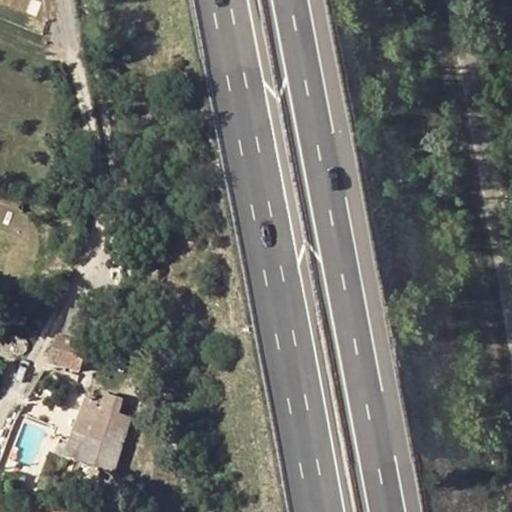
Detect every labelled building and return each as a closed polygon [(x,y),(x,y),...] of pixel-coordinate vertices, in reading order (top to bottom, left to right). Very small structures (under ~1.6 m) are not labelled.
[(11,323),(23,327),(26,320),(14,316),(11,323)] [(83,349),(84,346),(65,341),(54,338),(47,365),(77,372),(83,349)] [(92,376),(98,353),(83,349),(77,372),(92,376)] [(81,465),(97,410),(83,405),(67,461),(81,465)] [(97,410),(81,465),(110,475),(126,420),(97,410)] [(12,485),(14,473),(3,470),(1,483),(12,485)] [(14,473),(12,485),(23,488),(25,475),(14,473)]
